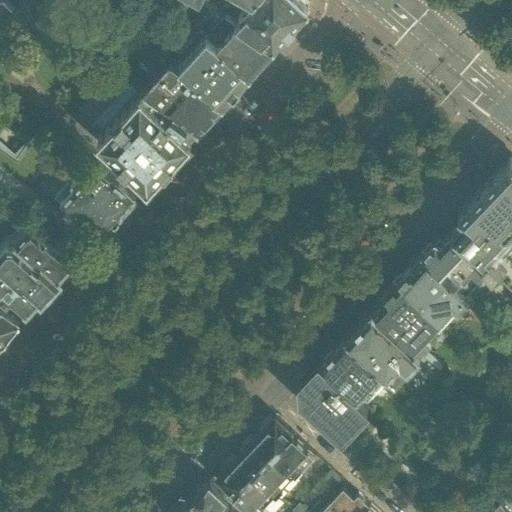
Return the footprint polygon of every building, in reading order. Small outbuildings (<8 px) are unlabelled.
[(216,0),(215,2),(226,9),(275,41),(280,35),(288,27),(289,28),(290,27),(289,26),(293,22),(294,23),(295,21),(294,21),(295,20),(273,0),(248,0),(240,9),(237,5),(241,0),(216,0)] [(273,0),(295,20),(307,7),(308,7),(309,6),(306,3),(309,0),(273,0)] [(226,9),(205,32),(250,69),(263,56),(268,50),(273,44),(273,45),(274,43),(275,41),(226,9)] [(169,55),(222,100),(223,101),(224,99),(234,88),(234,89),(240,82),(250,71),(251,70),(250,69),(205,32),(200,28),(182,49),(181,48),(178,52),(168,46),(163,51),(169,55)] [(143,86),(197,125),(199,127),(200,125),(205,120),(212,112),(222,100),(169,55),(142,84),(143,86)] [(197,125),(143,86),(142,87),(131,77),(87,126),(96,134),(111,148),(129,166),(129,165),(145,180),(146,179),(149,181),(150,179),(150,178),(165,162),(165,163),(175,152),(190,136),(192,134),(190,133),(197,125)] [(0,169),(27,189),(27,188),(43,200),(66,174),(70,178),(56,193),(99,233),(101,230),(101,231),(102,230),(107,231),(111,227),(112,227),(111,221),(110,220),(113,218),(113,219),(122,209),(136,193),(137,192),(133,188),(133,189),(120,177),(111,172),(104,167),(84,154),(77,162),(0,107),(0,169)] [(465,216),(452,229),(490,267),(502,255),(498,251),(511,235),(511,154),(458,209),(465,216)] [(26,215),(7,235),(0,242),(0,295),(22,311),(25,307),(27,308),(41,293),(42,294),(62,272),(61,271),(75,255),(43,228),(41,229),(26,215)] [(435,238),(422,251),(466,292),(482,275),(485,278),(490,273),(487,270),(490,267),(452,229),(440,242),(435,238)] [(422,251),(396,279),(436,317),(450,302),(457,309),(466,300),(471,305),(475,301),(466,292),(422,251)] [(372,304),(372,305),(426,357),(431,362),(435,366),(439,369),(443,365),(439,361),(427,351),(422,346),(430,337),(423,331),(436,317),(396,279),(389,286),(372,304)] [(0,339),(2,337),(3,337),(9,330),(8,330),(18,318),(20,317),(0,302),(0,339)] [(426,357),(372,305),(346,332),(383,367),(387,371),(387,370),(394,377),(399,372),(417,354),(423,360),(426,357)] [(346,332),(321,359),(358,394),(364,388),(369,394),(375,388),(369,382),(383,367),(346,332)] [(358,394),(321,359),(299,382),(300,391),(299,392),(342,431),(356,417),(368,403),(358,394)] [(263,427),(255,435),(295,473),(315,452),(279,417),(275,414),(274,415),(271,413),(260,424),(263,427)] [(243,447),(236,455),(276,493),(295,473),(255,435),(254,436),(251,433),(241,445),(243,447)] [(258,511),(276,493),(236,455),(235,456),(232,453),(222,465),(224,467),(218,474),(215,472),(214,473),(254,511),(258,511)] [(342,476),(332,468),(312,489),(322,498),(342,476)] [(238,511),(220,494),(224,490),(210,477),(209,478),(203,478),(196,486),(196,492),(195,493),(176,511),(238,511)] [(503,500),(511,508),(511,506),(511,477),(504,485),(511,492),(503,500)] [(360,511),(370,502),(358,491),(354,495),(344,485),(340,489),(320,510),(321,511),(360,511)] [(499,496),(483,511),(511,511),(511,508),(503,500),(499,496)] [(360,511),(380,511),(370,502),(360,511)] [(293,509),(295,511),(308,511),(299,503),(293,509)]
